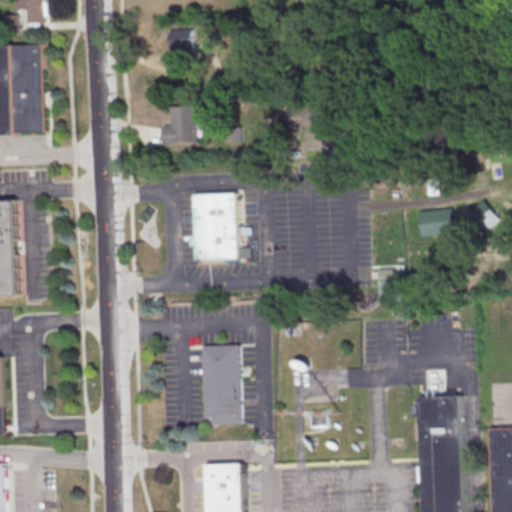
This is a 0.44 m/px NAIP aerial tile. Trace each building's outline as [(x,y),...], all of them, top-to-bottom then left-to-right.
[(30,0),(47,0),(48,24),(31,24),(30,0)] [(6,16),(22,15),(22,30),(7,31),(6,16)] [(174,53),(196,52),(195,28),(173,29),(174,53)] [(0,46),(45,45),(47,132),(20,133),(20,135),(0,135),(0,46)] [(173,107),(198,107),(199,142),(166,143),(166,126),(174,126),(173,107)] [(225,128),(243,128),(244,142),(226,142),(225,128)] [(198,195),(239,193),(242,259),(200,261),(198,195)] [(20,199),(0,199),(0,295),(23,295),(20,199)] [(456,211),(426,212),(427,232),(457,231),(456,211)] [(205,347),(241,346),(244,424),(216,425),(216,418),(208,419),(205,347)] [(425,511),(421,398),(463,397),(467,511),(425,511)] [(329,416),(313,416),(313,428),(329,428),(329,416)] [(493,511),(491,428),(511,427),(511,511),(493,511)] [(248,511),(247,463),(209,464),(210,511),(248,511)] [(10,511),(9,464),(0,464),(0,511),(10,511)]
